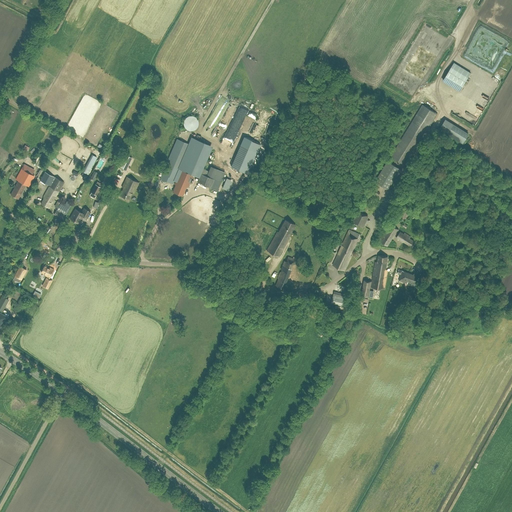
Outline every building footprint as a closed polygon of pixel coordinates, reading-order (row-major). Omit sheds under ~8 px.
[(420,29),(428,33),(431,29),(422,24),(420,29)] [(479,40),(474,42),(475,43),(475,44),(478,46),(479,49),(476,50),(477,52),(481,54),(479,52),(483,50),(484,55),(485,56),(492,53),(490,51),(488,52),(487,48),(492,47),(493,49),(498,45),(496,38),(501,44),(502,43),(503,45),(505,40),(494,34),(496,40),(491,42),(488,40),(487,37),(479,40)] [(406,165),(408,161),(437,114),(422,105),(391,156),(406,165)] [(184,127),(187,130),(191,131),(195,130),(198,127),(199,122),(197,118),(193,116),(189,116),(185,118),(183,122),(184,127)] [(216,136),(225,120),(219,117),(211,132),(216,136)] [(463,144),(469,133),(445,119),(439,129),(463,144)] [(163,163),(166,164),(162,173),(160,178),(172,184),(174,181),(175,181),(174,184),(175,185),(173,192),(182,196),(186,186),(188,186),(193,175),(189,173),(189,172),(195,175),(208,145),(194,139),(191,145),(189,144),(177,139),(167,162),(164,160),(163,163)] [(389,190),(389,188),(401,169),(387,161),(375,182),(389,190)] [(34,176),(32,174),(21,169),(16,179),(18,181),(26,185),(28,186),(34,176)] [(49,185),(54,176),(45,171),(40,180),(49,185)] [(153,188),(157,176),(150,173),(145,185),(153,188)] [(207,186),(210,178),(207,176),(201,173),(197,182),(207,186)] [(53,202),(64,182),(54,177),(43,196),(44,197),(41,203),(49,208),(52,202),(53,202)] [(134,193),(139,182),(127,177),(122,187),(123,188),(120,195),(129,200),(132,192),(134,193)] [(18,181),(10,194),(18,199),(26,185),(18,181)] [(91,192),(96,194),(100,186),(95,184),(91,192)] [(70,206),(61,201),(56,210),(54,215),(57,216),(59,212),(65,215),(70,206)] [(405,220),(411,210),(404,205),(398,215),(405,220)] [(86,219),(90,212),(84,208),(81,212),(75,209),(70,218),(78,223),(81,217),(86,219)] [(288,237),(295,225),(285,219),(278,232),(277,231),(266,250),(278,257),(289,237),(288,237)] [(394,238),(399,230),(390,225),(380,241),(387,246),(392,238),(393,239),(393,238),(394,238)] [(342,245),(352,250),(360,234),(349,229),(342,245)] [(411,237),(403,232),(402,233),(400,232),(396,238),(403,242),(403,241),(413,247),(416,242),(410,238),(411,237)] [(350,255),(352,250),(342,245),(333,265),(344,270),(351,256),(350,255)] [(377,262),(375,262),(373,273),(386,275),(387,270),(386,269),(388,257),(378,255),(377,262)] [(283,289),(295,259),(288,256),(286,261),(284,261),(281,269),(282,269),(275,286),(283,289)] [(22,280),(27,270),(19,266),(14,276),(22,280)] [(49,268),(44,266),(41,272),(46,274),(45,275),(48,277),(47,278),(46,277),(42,286),(48,288),(52,280),(49,279),(50,277),(50,278),(54,269),(50,267),(49,268)] [(402,271),(401,274),(399,280),(407,283),(408,281),(416,284),(419,277),(402,271)] [(386,275),(373,273),(371,287),(384,289),(386,275)] [(369,297),(372,281),(364,280),(361,295),(361,296),(361,298),(368,299),(368,297),(369,297)] [(351,289),(345,287),(343,297),(349,298),(351,289)] [(349,307),(350,299),(333,295),(331,303),(349,307)] [(0,309),(2,311),(9,300),(2,296),(0,299),(0,309)] [(0,330),(4,324),(7,320),(8,317),(0,312),(0,330)]
